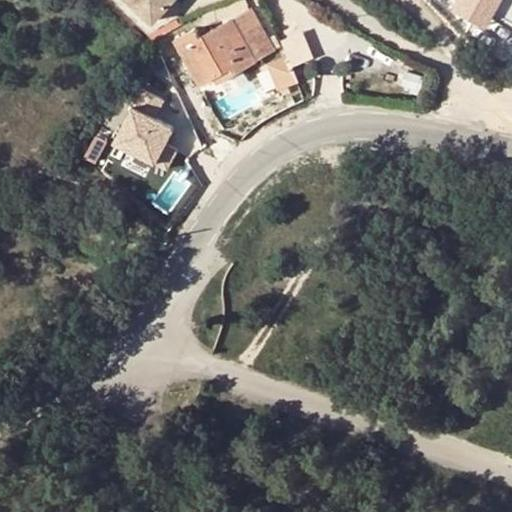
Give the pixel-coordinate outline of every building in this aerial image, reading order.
[(139,0),(161,18),(175,0),(139,0)] [(438,0),(484,26),(499,0),(438,0)] [(511,0),(501,0),(497,10),(511,17),(511,0)] [(181,36),(177,38),(201,83),(224,70),(227,76),(258,59),(277,49),(253,7),(235,17),(201,35),(196,28),(194,29),(181,36)] [(177,28),(181,36),(194,29),(190,22),(177,28)] [(299,75),(290,55),(262,67),(273,88),(299,75)] [(219,81),(227,76),(224,70),(216,75),(219,81)] [(167,142),(175,125),(154,115),(163,97),(144,88),(136,103),(128,100),(109,142),(168,170),(179,148),(167,142)]
